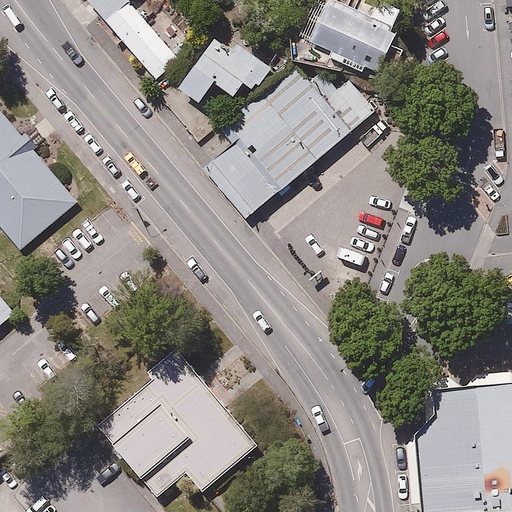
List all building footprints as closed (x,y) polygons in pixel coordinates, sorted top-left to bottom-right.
[(75,0),(90,17),(109,0),(75,0)] [(164,56),(115,0),(109,0),(90,17),(141,76),(164,56)] [(399,33),(331,5),(314,44),(383,73),(399,33)] [(216,38),(180,84),(203,103),(220,82),(239,97),(249,83),(259,90),(278,65),(241,36),(230,50),(216,38)] [(219,163),(258,210),(374,111),(349,83),(339,92),(325,75),(309,84),(295,68),(223,129),(238,146),(219,163)] [(79,200),(0,110),(0,225),(22,252),(79,200)] [(0,288),(0,329),(20,312),(0,288)] [(261,445),(182,356),(99,428),(158,495),(184,472),(204,495),(261,445)] [(511,511),(511,390),(438,396),(440,417),(422,437),(428,511),(511,511)] [(0,431),(0,463),(16,451),(0,431)]
